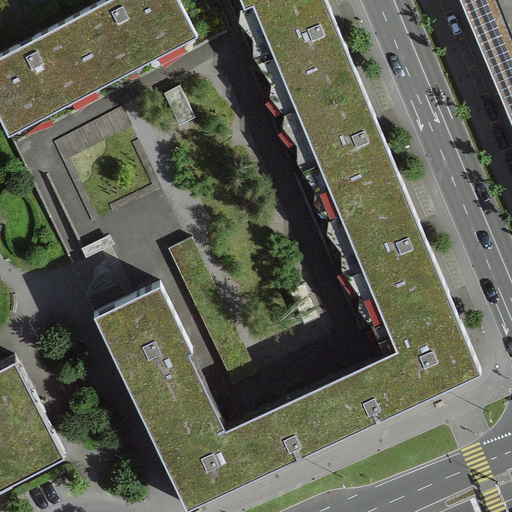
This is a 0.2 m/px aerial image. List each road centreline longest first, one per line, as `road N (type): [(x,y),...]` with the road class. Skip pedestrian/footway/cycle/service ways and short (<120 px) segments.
road 1 (tertiary): [(386,0),(511,300)]
road 2 (residential): [(166,502),(86,319),(47,299)]
road 3 (primary): [(511,454),(375,511)]
